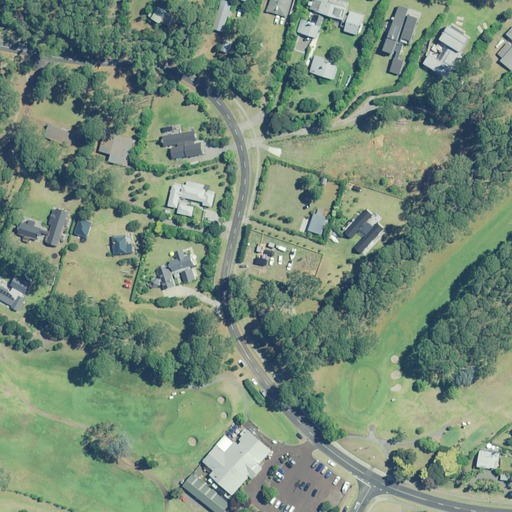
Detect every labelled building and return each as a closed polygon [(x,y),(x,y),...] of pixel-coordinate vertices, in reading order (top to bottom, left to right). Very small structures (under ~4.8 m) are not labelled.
[(232,17),(233,12),(231,11),(233,3),(223,0),(214,28),(224,32),(229,16),(232,17)] [(270,0),(267,12),(270,13),(270,12),(286,17),(285,18),(287,19),(289,14),(290,14),(294,0),(270,0)] [(312,0),(309,10),(319,13),(316,26),(307,23),(307,21),(302,20),(298,32),(318,38),(325,14),(344,20),(341,27),(345,28),(344,31),(358,35),(364,16),(351,12),(350,17),(345,15),(349,4),(336,0),(312,0)] [(405,6),(401,5),(388,42),(386,41),(385,47),(386,47),(385,51),(394,54),(395,51),(397,52),(390,72),(400,75),(405,62),(399,60),(405,43),(410,45),(419,19),(410,16),(410,18),(407,17),(410,8),(405,6)] [(166,12),(160,8),(152,20),(158,25),(166,12)] [(175,18),(168,14),(161,24),(168,29),(175,18)] [(425,64),(446,77),(449,79),(454,71),(451,69),(470,39),(453,28),(451,30),(449,28),(447,31),(450,32),(444,41),(450,46),(440,62),(431,56),(430,57),(428,56),(426,59),(428,60),(425,64)] [(511,29),(507,35),(511,38),(511,49),(501,61),(511,70),(511,29)] [(326,60),(316,56),(311,73),(334,80),(338,67),(325,63),(326,60)] [(76,135),(49,124),(43,139),(70,150),(76,135)] [(134,141),(105,133),(100,151),(112,155),(110,162),(127,166),(134,141)] [(204,185),(187,182),(186,187),(174,185),(169,206),(177,208),(180,197),(204,202),(203,205),(212,207),(215,194),(206,192),(206,190),(203,189),(204,185)] [(192,216),(194,208),(187,206),(187,204),(181,203),(179,213),(192,216)] [(57,210),(54,209),(49,224),(52,225),(50,232),(22,222),(17,238),(30,243),(32,238),(37,240),(40,233),(49,236),(47,242),(49,243),(59,246),(61,240),(64,241),(66,237),(63,236),(66,227),(68,227),(70,221),(68,220),(70,213),(58,209),(57,210)] [(363,255),(374,242),(385,230),(378,224),(374,228),(366,222),(373,215),(366,209),(346,233),(352,239),(360,230),(367,236),(356,249),(363,255)] [(320,234),(326,218),(315,214),(308,230),(320,234)] [(93,224),(81,220),(76,234),(88,238),(93,224)] [(127,245),(126,235),(113,236),(114,255),(134,253),(134,244),(127,245)] [(182,272),(190,270),(188,267),(194,265),(191,255),(186,257),(183,250),(176,253),(178,259),(171,262),(174,272),(171,273),(169,266),(158,270),(162,280),(158,281),(158,279),(152,281),(153,285),(154,288),(160,286),(159,283),(163,282),(165,289),(175,286),(172,276),(175,275),(176,278),(180,277),(179,273),(182,272)] [(190,270),(182,272),(186,283),(196,279),(192,269),(190,270)] [(31,286),(18,279),(17,278),(13,286),(14,287),(11,292),(0,285),(0,299),(12,306),(11,307),(19,312),(19,311),(26,300),(22,298),(25,293),(26,294),(31,286)] [(272,450),(245,427),(240,434),(242,436),(239,440),(241,441),(239,444),(235,441),(234,442),(225,435),(206,455),(202,460),(209,466),(205,470),(233,495),(249,476),(252,479),(262,467),(259,465),(272,450)] [(500,454),(481,451),(479,467),(498,469),(500,454)] [(192,475),(183,486),(216,511),(222,511),(229,504),(192,475)] [(219,487),(214,483),(212,485),(217,489),(226,496),(229,493),(220,485),(219,487)]
